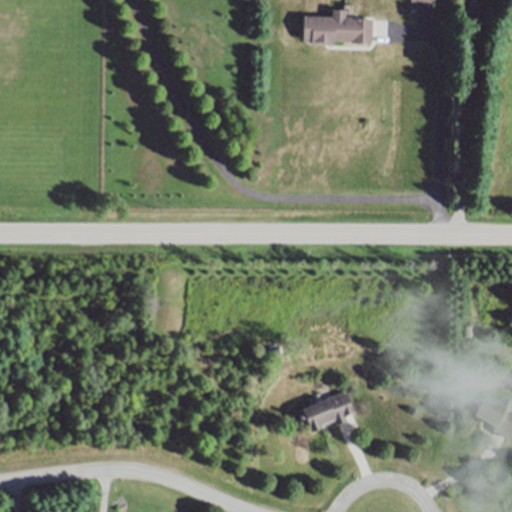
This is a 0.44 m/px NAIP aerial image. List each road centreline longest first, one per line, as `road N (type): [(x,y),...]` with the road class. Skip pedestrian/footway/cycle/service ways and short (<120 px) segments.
road 1 (secondary): [(511,235),(0,233)]
road 2 (residential): [(0,481),(146,472),(251,511)]
